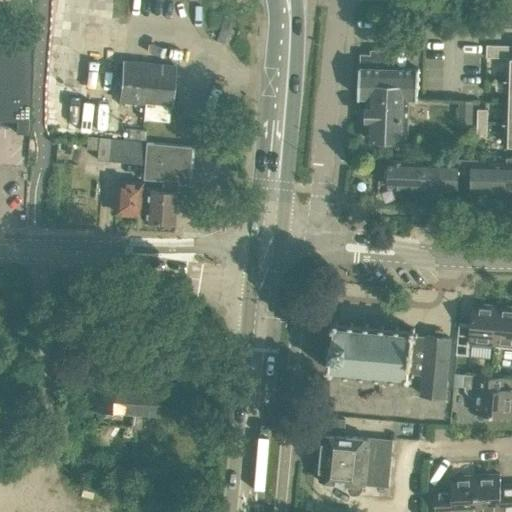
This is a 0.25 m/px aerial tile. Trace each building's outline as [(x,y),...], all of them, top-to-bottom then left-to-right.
[(15,132),(28,132),(32,44),(0,42),(0,120),(16,121),(15,132)] [(511,44),(487,44),(486,57),(511,57),(510,79),(511,79),(511,44)] [(392,56),(392,51),(372,51),(372,55),(362,55),(361,67),(360,67),(359,97),(368,97),(409,99),(418,99),(419,69),(396,68),(396,56),(392,56)] [(168,121),(174,67),(123,62),(119,101),(144,104),(143,119),(168,121)] [(408,140),(409,99),(368,97),(366,138),(408,140)] [(472,126),(472,101),(459,100),(459,125),(472,126)] [(487,135),(488,109),(478,109),(477,135),(487,135)] [(145,140),(146,130),(125,128),(124,138),(145,140)] [(144,164),(146,143),(98,139),(97,160),(144,164)] [(188,184),(191,147),(146,143),(144,164),(142,180),(162,182),(161,191),(149,190),(149,188),(142,187),(142,188),(147,188),(145,213),(144,221),(145,221),(147,224),(153,225),(156,222),(173,224),(177,183),(188,184)] [(386,170),(386,176),(390,181),(390,186),(457,189),(457,174),(464,174),(465,160),(458,159),(458,163),(391,160),(390,166),(386,170)] [(465,160),(464,174),(472,174),(472,190),(511,190),(511,163),(473,162),(473,160),(465,160)] [(145,213),(147,188),(142,188),(142,187),(142,184),(117,182),(114,212),(138,214),(139,213),(145,213)] [(494,344),(497,305),(473,303),(469,342),(494,344)] [(511,306),(497,305),(494,344),(511,345),(511,306)] [(338,325),(338,321),(334,320),(334,324),(330,324),(330,327),(334,328),(330,364),(326,364),(326,367),(330,368),(329,371),(333,372),(333,368),(345,369),(345,373),(349,373),(349,369),(361,370),(360,374),(364,374),(364,371),(376,372),(375,375),(379,376),(380,372),(391,373),(391,377),(395,377),(395,373),(407,374),(406,378),(410,378),(410,375),(414,375),(414,373),(423,374),(421,393),(445,396),(450,337),(443,337),(443,331),(435,330),(435,336),(426,335),(426,337),(418,336),(418,332),(415,332),(415,328),(411,328),(411,331),(399,330),(400,327),(396,326),(396,330),(384,329),(384,325),(380,325),(380,328),(369,327),(369,324),(365,323),(364,327),(353,326),(353,322),(349,322),(349,326),(338,325)] [(469,355),(469,346),(457,345),(456,354),(469,355)] [(511,415),(511,390),(490,388),(491,376),(463,374),(462,386),(465,386),(464,390),(470,398),(475,398),(473,412),(477,413),(476,416),(479,419),(482,419),(485,417),(486,413),(511,415)] [(86,409),(156,414),(158,390),(87,385),(86,409)] [(0,410),(0,419),(13,420),(13,411),(0,410)] [(325,418),(324,433),(345,435),(346,420),(325,418)] [(388,485),(390,460),(392,439),(345,435),(324,433),(321,463),(317,465),(316,473),(320,475),(320,479),(348,481),(348,485),(349,489),(352,492),(355,493),(359,493),(362,490),(363,486),(363,483),(388,485)] [(499,472),(474,474),(476,511),(511,511),(511,496),(501,497),(499,472)] [(452,501),(436,502),(436,511),(476,511),(474,474),(450,476),(452,501)] [(170,511),(169,511),(169,503),(132,500),(130,511),(170,511)]
